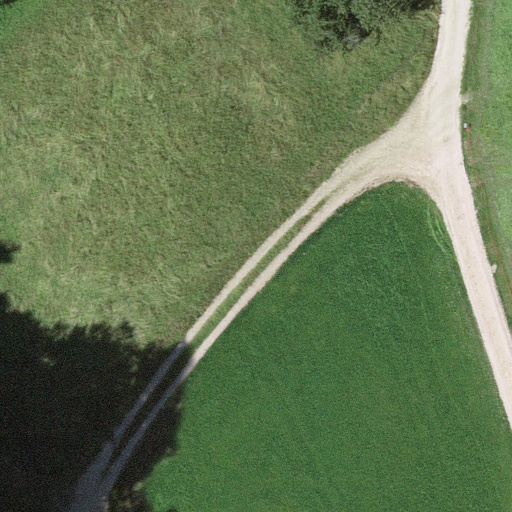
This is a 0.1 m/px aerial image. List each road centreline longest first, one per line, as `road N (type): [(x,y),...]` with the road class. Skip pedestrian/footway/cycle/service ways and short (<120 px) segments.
road 1 (track): [(423,118),(195,346),(90,490),(100,511)]
road 2 (track): [(450,0),(448,38),(423,118),(511,390)]
